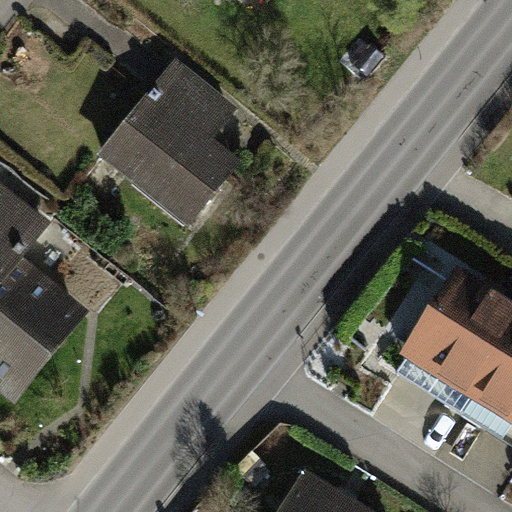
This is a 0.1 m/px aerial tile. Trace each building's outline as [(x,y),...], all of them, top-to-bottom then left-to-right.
[(226,0),(250,20),(267,0),(226,0)] [(209,256),(268,183),(222,145),(245,117),(183,67),(100,167),(209,256)] [(66,229),(0,180),(0,396),(39,425),(113,325),(37,270),(66,229)] [(511,301),(458,267),(401,357),(511,426),(511,301)] [(372,511),(311,472),(285,511),(372,511)]
